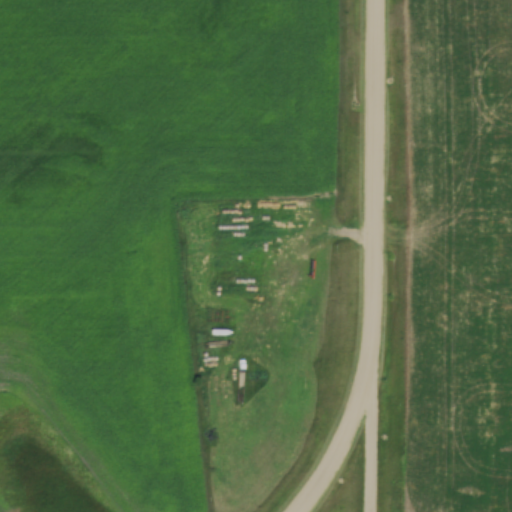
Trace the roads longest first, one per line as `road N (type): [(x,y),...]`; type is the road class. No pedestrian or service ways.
road 1 (tertiary): [(373,353),(374,0)]
road 2 (tertiary): [(300,511),(340,456),(373,353)]
road 3 (residential): [(373,511),(373,353)]
